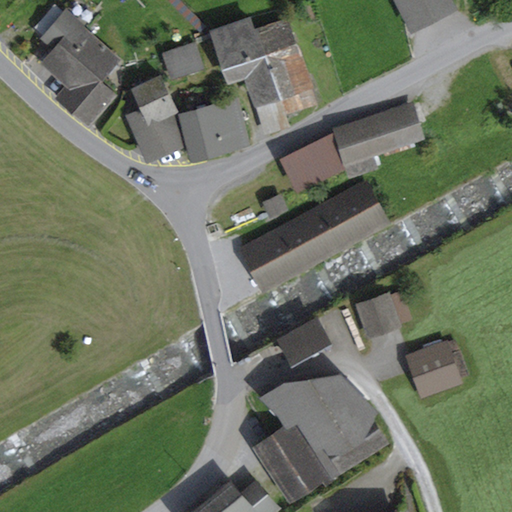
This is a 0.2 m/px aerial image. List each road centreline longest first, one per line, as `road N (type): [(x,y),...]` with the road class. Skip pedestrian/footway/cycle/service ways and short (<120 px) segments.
road 1 (residential): [(511,26),(165,194)]
road 2 (residential): [(227,387),(356,362),(422,472),(433,511)]
road 3 (residential): [(0,60),(80,134),(165,194)]
road 4 (residential): [(165,194),(191,231),(227,387)]
road 5 (residential): [(227,387),(225,440),(187,492),(161,511)]
